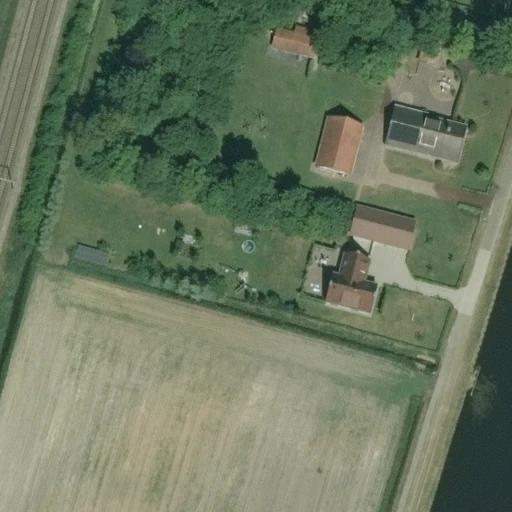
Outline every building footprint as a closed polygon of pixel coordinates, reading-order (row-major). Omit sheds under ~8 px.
[(289,53),(313,59),(317,43),(293,37),(289,53)] [(456,165),(465,129),(427,118),(428,115),(395,106),(384,146),(456,165)] [(349,177),(361,129),(329,121),(317,169),(349,177)] [(350,235),(371,240),(377,215),(356,210),(350,235)] [(377,215),(371,240),(408,249),(414,224),(377,215)] [(383,250),(380,266),(434,275),(437,259),(383,250)] [(331,276),(323,303),(368,315),(376,288),(362,285),(364,278),(368,261),(344,255),(338,278),(331,276)] [(428,291),(430,275),(381,268),(378,283),(428,291)]
